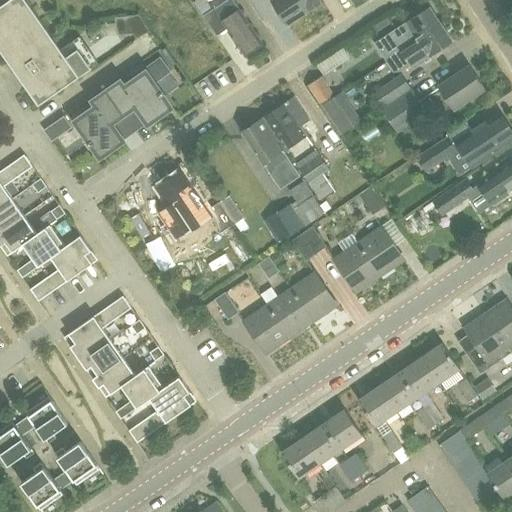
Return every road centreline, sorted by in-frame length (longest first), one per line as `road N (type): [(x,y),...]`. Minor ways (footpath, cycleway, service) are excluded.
road 1 (residential): [(79,203),(385,0)]
road 2 (tertiary): [(237,428),(511,241)]
road 3 (residential): [(237,428),(129,274)]
road 4 (residential): [(129,274),(0,365)]
